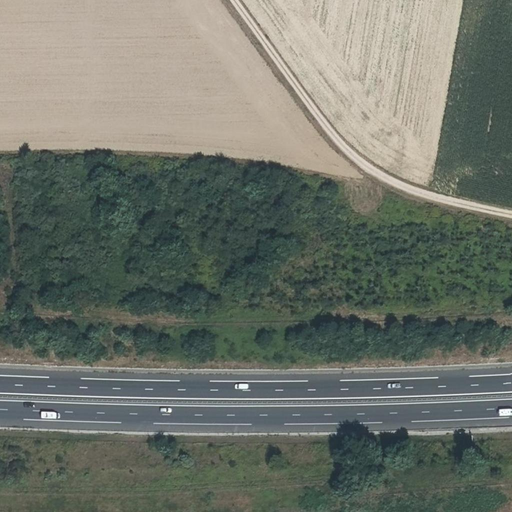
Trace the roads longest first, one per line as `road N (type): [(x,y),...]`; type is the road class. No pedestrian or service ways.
road 1 (motorway): [(0,409),(280,415),(511,408)]
road 2 (motorway): [(511,382),(276,389),(0,384)]
road 3 (track): [(511,220),(441,207),(359,173),(233,0)]
